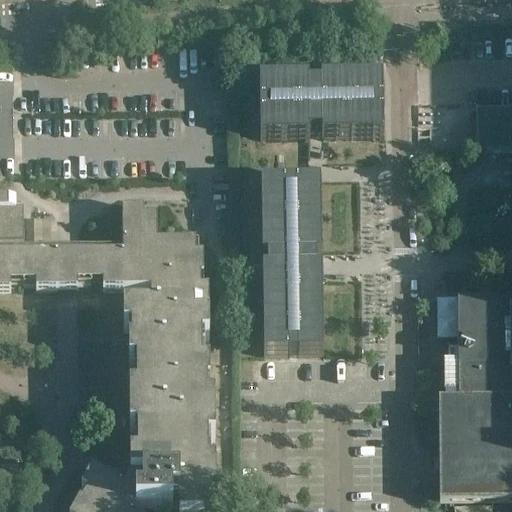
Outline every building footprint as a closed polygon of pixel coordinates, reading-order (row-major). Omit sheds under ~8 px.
[(383,141),(383,116),(383,108),(382,82),(320,83),(320,88),(308,88),(308,83),(288,83),(259,84),(260,143),(309,142),(309,137),(319,137),(321,137),(321,142),(383,141)] [(511,114),(475,115),(476,155),(511,154),(511,114)] [(320,187),(261,187),(262,262),(267,262),(267,273),(262,273),(263,359),(322,359),(321,273),(315,273),(315,267),(315,262),(321,261),(320,187)] [(172,511),(173,509),(178,509),(178,511),(199,511),(200,511),(216,511),(217,480),(215,470),(199,470),(199,445),(215,445),(214,403),(198,403),(198,391),(209,391),(209,369),(193,370),(193,344),(209,344),(208,329),(209,329),(209,322),(201,322),(201,313),(208,313),(208,307),(208,291),(192,291),(192,280),(203,280),(203,258),(187,258),(187,245),(157,245),(157,230),(143,230),(143,213),(128,213),(128,212),(121,213),(122,256),(68,256),(23,257),(23,252),(23,213),(16,213),(15,203),(0,202),(0,294),(10,295),(10,279),(22,279),(22,289),(35,289),(35,295),(69,294),(78,294),(78,289),(91,288),(91,278),(102,278),(102,293),(150,293),(150,313),(123,313),(123,335),(144,335),(144,346),(128,346),(128,368),(149,368),(149,393),(129,393),(129,435),(150,435),(150,446),(135,447),(135,459),(113,460),(107,469),(117,474),(111,485),(91,474),(80,493),(85,496),(79,506),(76,511),(75,511),(172,511)] [(511,305),(485,306),(473,306),(457,306),(457,367),(457,369),(459,369),(459,406),(438,406),(439,508),(511,507),(511,305)]
